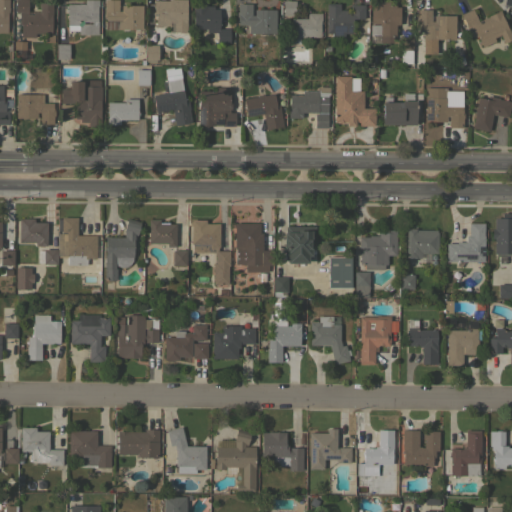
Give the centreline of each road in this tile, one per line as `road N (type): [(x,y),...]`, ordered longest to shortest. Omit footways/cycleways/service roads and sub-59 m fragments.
road 1 (tertiary): [(0,185),(511,191)]
road 2 (residential): [(0,397),(511,398)]
road 3 (tertiary): [(511,164),(26,165)]
